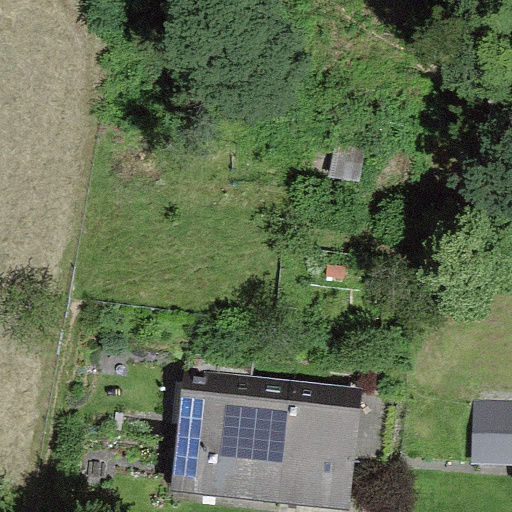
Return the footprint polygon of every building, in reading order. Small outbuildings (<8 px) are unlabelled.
[(189,355),(177,482),(275,492),(274,500),(347,507),(352,450),(392,454),(397,403),(252,389),(254,361),(189,355)] [(511,395),(475,397),(476,461),(511,459),(511,395)] [(439,511),(440,484),(390,483),(389,511),(439,511)] [(440,484),(439,511),(488,511),(489,486),(440,484)] [(511,511),(511,486),(489,486),(488,511),(511,511)]
